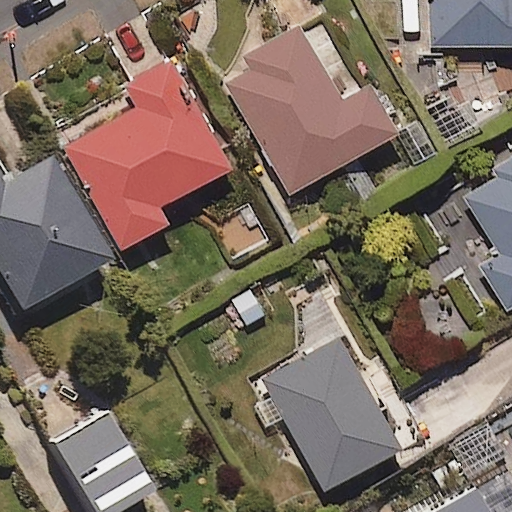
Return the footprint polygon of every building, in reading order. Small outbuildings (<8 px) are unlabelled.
[(511,29),(511,0),(428,0),(431,36),(511,29)] [(334,84),(289,14),(237,47),(245,59),(219,75),(286,180),(389,115),(359,68),(334,84)] [(221,154),(159,45),(117,70),(128,90),(54,132),(115,239),(163,212),(152,194),(221,154)] [(98,249),(41,147),(0,169),(0,289),(6,300),(98,249)] [(511,297),(511,156),(461,191),(498,246),(460,272),(488,314),(511,297)] [(266,230),(245,192),(209,213),(230,250),(266,230)] [(396,450),(337,347),(262,389),(321,493),(396,450)] [(100,511),(143,488),(97,405),(44,434),(87,511),(100,511)] [(488,511),(476,492),(442,511),(488,511)]
